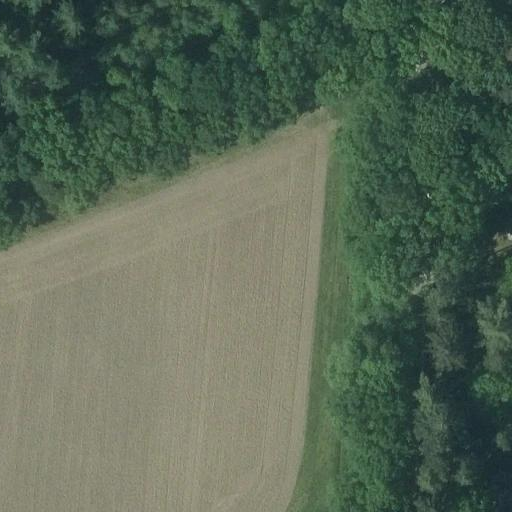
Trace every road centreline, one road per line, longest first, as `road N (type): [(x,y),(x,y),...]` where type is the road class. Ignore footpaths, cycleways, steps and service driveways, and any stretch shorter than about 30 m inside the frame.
road 1 (track): [(0,161),(124,123),(376,17),(429,24)]
road 2 (unclassified): [(405,511),(422,112)]
road 3 (unclassified): [(422,112),(424,40),(455,0)]
